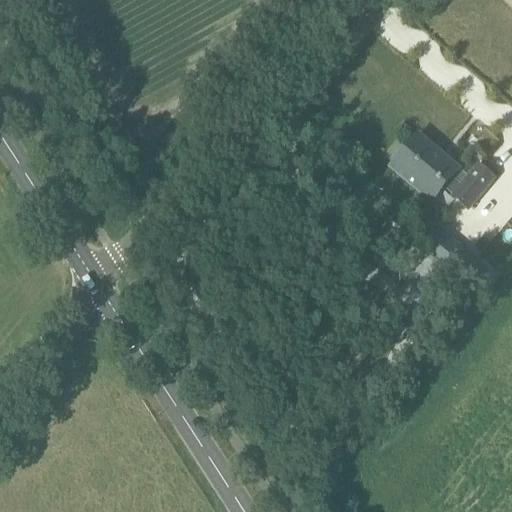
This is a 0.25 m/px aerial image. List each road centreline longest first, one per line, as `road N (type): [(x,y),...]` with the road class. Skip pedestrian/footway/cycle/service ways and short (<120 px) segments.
road 1 (unclassified): [(96,279),(335,0)]
road 2 (secondary): [(246,511),(96,279)]
road 3 (secondary): [(96,279),(0,130)]
road 4 (unclassified): [(0,394),(96,279)]
